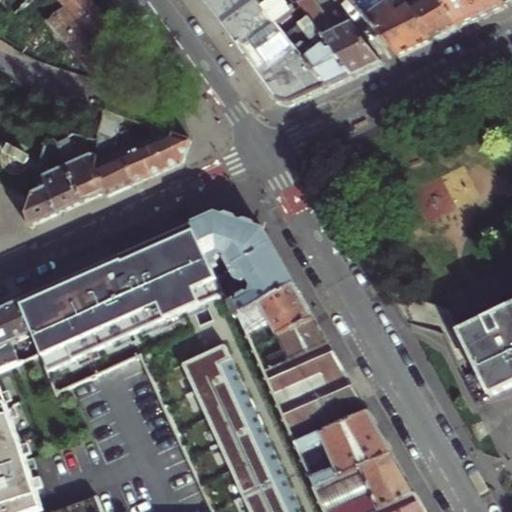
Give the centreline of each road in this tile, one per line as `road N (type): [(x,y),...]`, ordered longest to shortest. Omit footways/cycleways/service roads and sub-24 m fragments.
road 1 (residential): [(475,511),(267,151)]
road 2 (residential): [(0,272),(267,151)]
road 3 (residential): [(267,151),(511,37)]
road 4 (residential): [(267,151),(158,0)]
